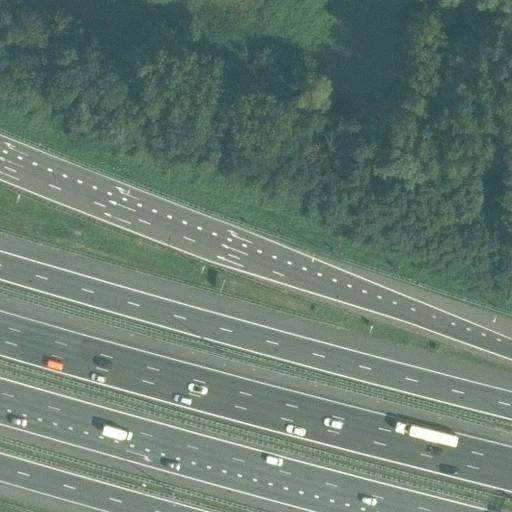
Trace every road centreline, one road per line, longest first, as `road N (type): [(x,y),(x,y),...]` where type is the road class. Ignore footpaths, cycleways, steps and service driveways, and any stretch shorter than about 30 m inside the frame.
road 1 (motorway): [(511,351),(0,156)]
road 2 (motorway): [(511,469),(0,319)]
road 3 (motorway): [(511,405),(0,265)]
road 4 (motorway): [(0,399),(412,511)]
road 5 (motorway): [(0,468),(160,511)]
